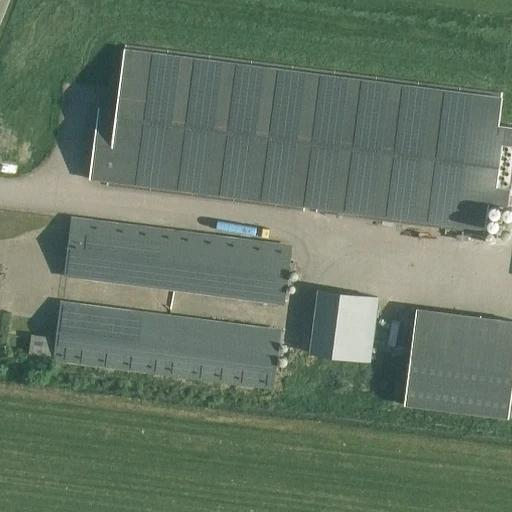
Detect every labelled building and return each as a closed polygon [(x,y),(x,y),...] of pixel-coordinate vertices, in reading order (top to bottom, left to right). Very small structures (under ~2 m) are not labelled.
[(99,108),(90,179),(484,229),(487,208),(507,210),(511,169),(511,121),(498,120),(501,98),(124,50),(117,110),(99,108)] [(291,247),(71,219),(64,275),(284,304),(291,247)] [(318,290),(310,353),(369,361),(378,297),(318,290)] [(281,331),(60,303),(53,359),(273,388),(281,331)] [(511,382),(511,321),(416,309),(404,405),(508,418),(511,382)]
